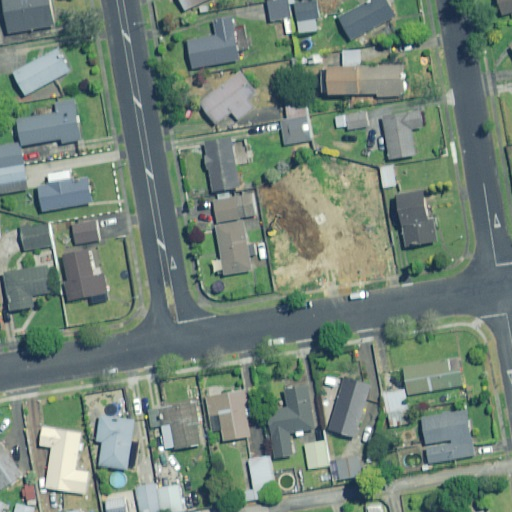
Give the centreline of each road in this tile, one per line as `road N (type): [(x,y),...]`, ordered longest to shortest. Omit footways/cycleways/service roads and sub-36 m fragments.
road 1 (residential): [(120,0),(178,340)]
road 2 (residential): [(501,288),(178,340)]
road 3 (residential): [(501,288),(452,0)]
road 4 (residential): [(178,340),(0,372)]
